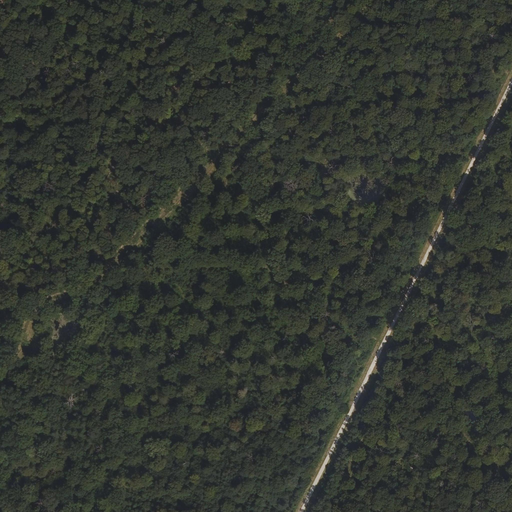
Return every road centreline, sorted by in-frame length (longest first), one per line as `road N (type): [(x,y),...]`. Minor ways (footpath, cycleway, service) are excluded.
road 1 (track): [(0,368),(34,314),(55,296),(84,289),(375,0)]
road 2 (track): [(301,511),(511,83)]
